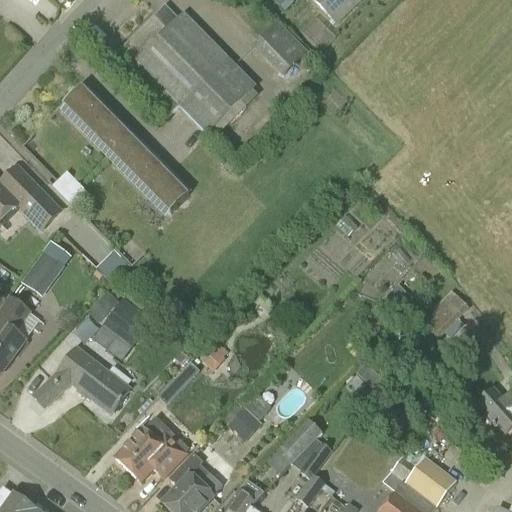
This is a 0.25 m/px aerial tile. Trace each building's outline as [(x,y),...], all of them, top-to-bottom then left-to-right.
[(309,0),(335,26),(361,0),(309,0)] [(165,9),(156,18),(111,62),(168,120),(179,109),(207,137),(252,93),(181,21),(179,24),(165,9)] [(283,80),(308,56),(278,25),(252,49),(283,80)] [(170,217),(187,200),(81,92),(64,109),(170,217)] [(2,188),(0,185),(0,225),(17,209),(41,233),(60,215),(17,172),(2,188)] [(75,213),(90,199),(67,175),(52,190),(75,213)] [(43,299),(73,259),(51,243),(22,284),(43,299)] [(114,284),(131,268),(115,252),(99,268),(114,284)] [(430,351),(469,312),(451,294),(413,333),(430,351)] [(98,327),(118,306),(107,295),(87,316),(98,327)] [(0,378),(19,351),(26,343),(16,336),(31,315),(9,299),(0,311),(0,378)] [(118,308),(96,331),(120,355),(142,332),(118,308)] [(219,373),(227,349),(209,344),(202,368),(219,373)] [(128,395),(75,354),(58,377),(33,401),(45,412),(71,387),(111,418),(128,395)] [(190,367),(181,376),(190,384),(199,375),(190,367)] [(366,367),(356,377),(362,383),(371,373),(366,367)] [(502,401),(495,392),(476,409),(504,440),(511,432),(511,404),(506,398),(502,401)] [(254,397),(253,396),(242,408),(245,411),(260,425),(271,413),(254,397)] [(244,447),(262,427),(260,425),(245,411),(226,430),(244,447)] [(164,438),(168,435),(155,423),(143,435),(143,434),(115,463),(140,487),(152,474),(163,483),(186,459),(164,438)] [(322,437),(308,423),(276,455),(290,470),(322,437)] [(332,456),(321,447),(299,476),(310,484),(313,479),(314,480),(332,456)] [(166,511),(202,511),(213,501),(212,500),(221,490),(200,469),(202,466),(193,457),(168,483),(177,491),(162,507),(166,511)] [(417,471),(403,460),(382,486),(394,495),(402,485),(404,487),(417,471)] [(425,461),(417,471),(404,487),(402,485),(394,495),(394,496),(414,511),(435,511),(456,485),(425,461)] [(314,480),(313,479),(310,484),(296,503),(307,511),(321,492),(331,499),(334,495),(314,480)] [(0,511),(32,511),(4,491),(0,496),(0,511)] [(249,511),(250,510),(254,506),(238,494),(236,496),(237,497),(226,511),(249,511)] [(393,496),(380,511),(414,511),(394,496),(393,496)]
